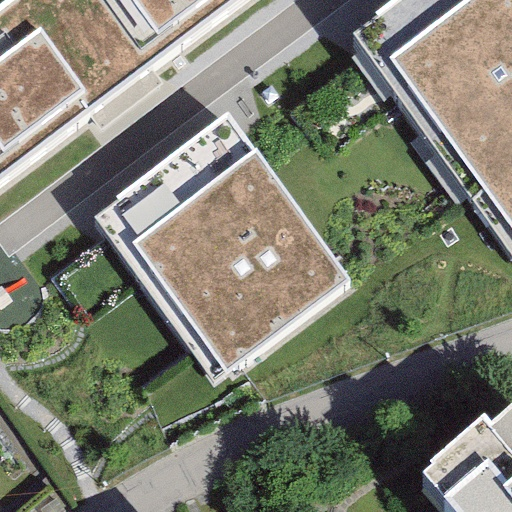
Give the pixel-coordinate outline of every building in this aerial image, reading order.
[(0,0),(0,168),(228,0),(0,0)] [(511,0),(394,0),(354,29),(511,246),(511,0)] [(227,117),(99,214),(221,374),(349,276),(227,117)] [(0,511),(16,511),(30,502),(0,464),(0,511)] [(511,511),(511,474),(507,467),(442,511),(511,511)]
